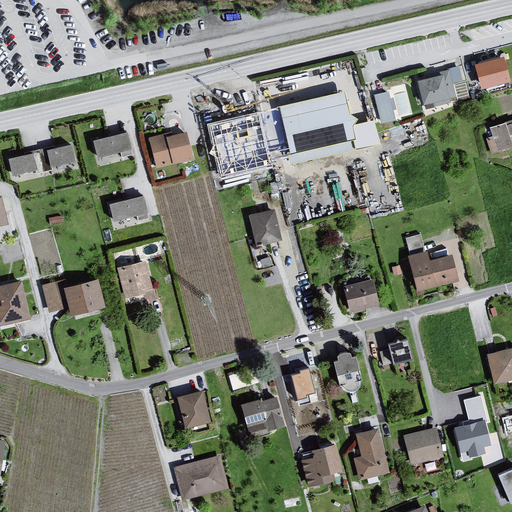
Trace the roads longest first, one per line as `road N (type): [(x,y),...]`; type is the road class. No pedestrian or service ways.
road 1 (residential): [(0,361),(99,390),(135,386),(511,288)]
road 2 (tertiary): [(0,122),(511,6)]
